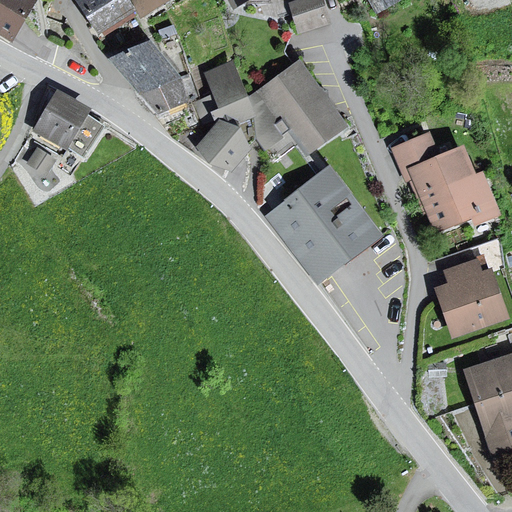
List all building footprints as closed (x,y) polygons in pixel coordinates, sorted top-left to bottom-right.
[(34,0),(0,0),(0,29),(13,36),(34,0)] [(135,16),(126,0),(79,0),(100,36),(135,16)] [(134,0),(141,12),(163,0),(134,0)] [(229,0),(235,9),(250,0),(229,0)] [(279,0),(293,38),(326,28),(314,0),(307,0),(284,8),(281,0),(279,0)] [(121,62),(134,81),(146,99),(158,112),(162,115),(188,104),(182,82),(153,46),(121,62)] [(255,116),(234,65),(208,76),(223,112),(214,116),(218,124),(233,118),(235,124),(255,116)] [(343,128),(301,69),(281,83),(261,97),(265,124),(274,140),(293,128),(300,139),(307,151),(343,128)] [(92,112),(60,94),(38,133),(70,151),(92,112)] [(252,150),(223,126),(204,148),(233,172),(252,150)] [(432,136),(394,151),(407,183),(413,181),(426,213),(431,211),(439,232),(479,216),(481,223),(500,216),(484,177),(478,179),(467,152),(442,161),(432,136)] [(31,159),(47,170),(59,152),(42,142),(31,159)] [(381,238),(331,173),(273,217),(322,282),(381,238)] [(479,263),(449,273),(454,287),(441,292),(457,338),(510,320),(494,272),(483,276),(479,263)] [(511,361),(471,374),(477,392),(484,417),(496,455),(511,450),(511,361)]
